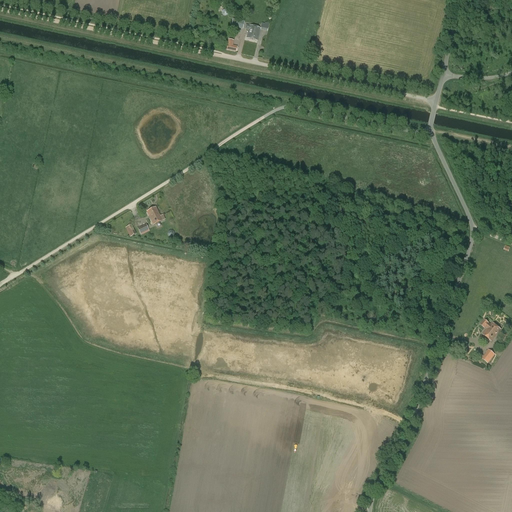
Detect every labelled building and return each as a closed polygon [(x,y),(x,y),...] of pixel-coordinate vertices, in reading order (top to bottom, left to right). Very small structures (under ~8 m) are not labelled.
[(243,29),(244,22),(233,20),(231,27),(243,29)] [(262,24),(260,30),(267,32),(269,24),(265,23),(264,25),(262,24)] [(257,41),(260,29),(246,25),(245,29),(248,30),(246,38),(257,41)] [(228,39),(227,45),(226,50),(236,52),(237,46),(233,46),(234,40),(228,39)] [(160,216),(156,207),(146,212),(153,225),(165,219),(163,215),(160,216)] [(138,228),(140,234),(149,230),(146,224),(143,225),(143,226),(138,228)] [(136,234),(131,225),(125,228),(130,237),(136,234)] [(492,323),(491,325),(484,320),(480,325),(485,329),(485,328),(487,329),(483,335),(491,342),(501,330),(492,323)] [(488,364),(495,355),(488,350),(486,352),(487,353),(483,357),(483,356),(481,358),(488,364)]
